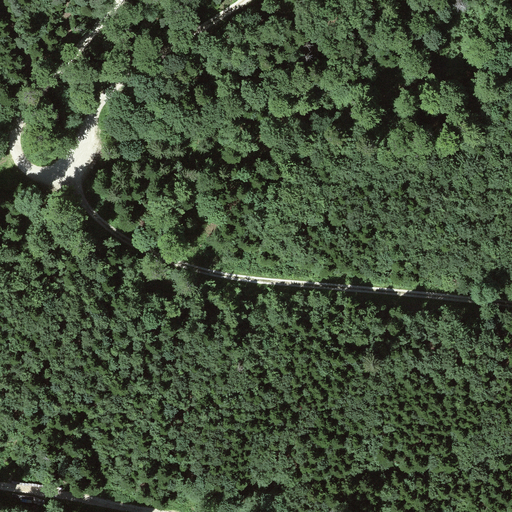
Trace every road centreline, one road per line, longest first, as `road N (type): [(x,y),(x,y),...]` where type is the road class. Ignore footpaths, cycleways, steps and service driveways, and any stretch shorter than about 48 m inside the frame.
road 1 (track): [(74,169),(94,214),(134,246),(195,270),(511,304)]
road 2 (track): [(74,169),(33,172),(20,164),(16,134),(21,117),(119,0)]
road 3 (track): [(244,0),(104,96),(90,112),(74,169)]
road 4 (track): [(0,486),(155,511)]
